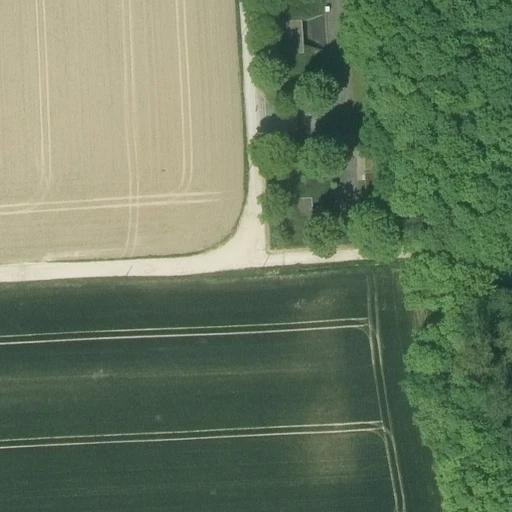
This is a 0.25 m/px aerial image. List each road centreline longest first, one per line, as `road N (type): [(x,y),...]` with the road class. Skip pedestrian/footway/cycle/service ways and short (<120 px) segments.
road 1 (track): [(234,257),(421,253),(465,261),(511,284)]
road 2 (track): [(243,0),(251,193),(244,243),(234,257)]
road 3 (track): [(234,257),(178,268),(0,276)]
